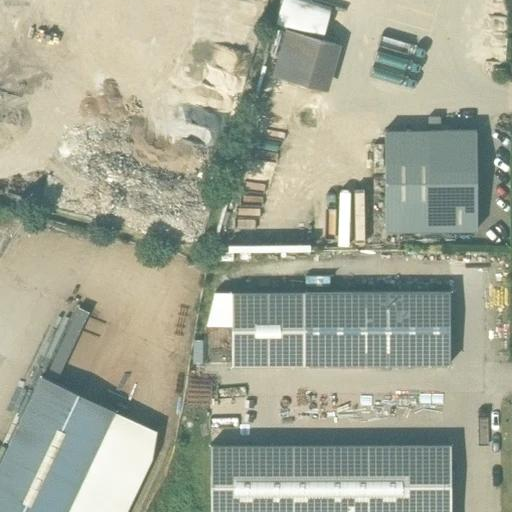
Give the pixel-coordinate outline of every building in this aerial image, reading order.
[(321,0),(277,0),(273,20),(320,31),(327,1),(321,0)] [(280,27),(269,75),(327,87),(338,39),(280,27)] [(477,128),(385,129),(385,230),(478,229),(477,128)] [(314,242),(335,242),(336,209),(315,209),(314,242)] [(450,290),(304,290),(304,363),(450,362),(450,290)] [(68,304),(49,357),(64,362),(83,309),(68,304)] [(66,511),(115,409),(42,374),(0,463),(0,511),(66,511)] [(210,443),(210,511),(451,511),(451,442),(210,443)]
